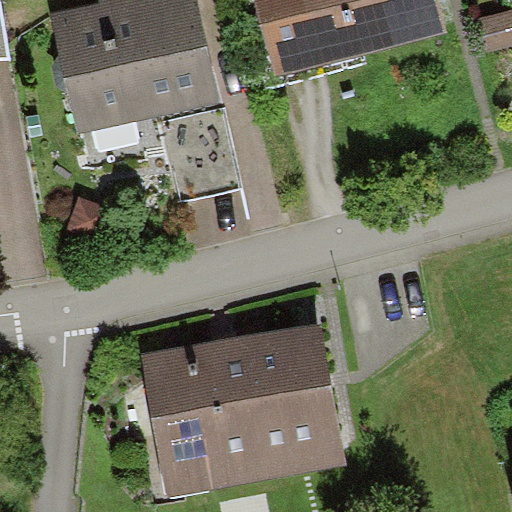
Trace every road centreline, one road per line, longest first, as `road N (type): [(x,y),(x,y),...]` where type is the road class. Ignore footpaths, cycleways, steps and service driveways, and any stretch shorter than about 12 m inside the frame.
road 1 (residential): [(69,305),(253,271),(511,199)]
road 2 (unknown): [(253,271),(279,369),(289,511)]
road 3 (residential): [(69,305),(54,511)]
